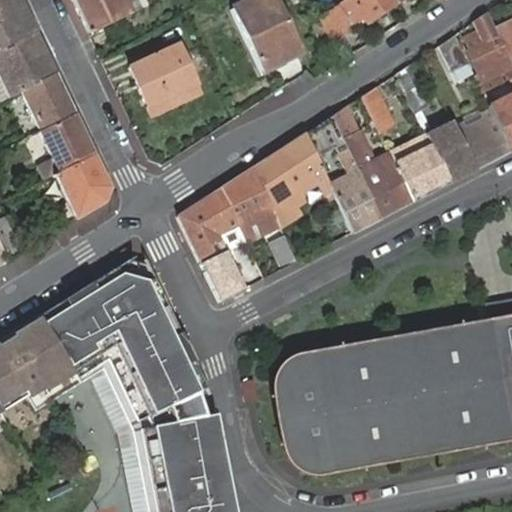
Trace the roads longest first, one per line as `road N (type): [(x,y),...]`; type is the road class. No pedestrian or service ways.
road 1 (residential): [(468,0),(145,208)]
road 2 (residential): [(511,174),(207,331)]
road 3 (unclassified): [(44,0),(145,208)]
road 4 (residential): [(207,331),(241,462),(266,495),(294,511)]
road 5 (residential): [(145,208),(0,303)]
road 6 (residential): [(365,511),(511,482)]
road 7 (residential): [(207,331),(145,208)]
